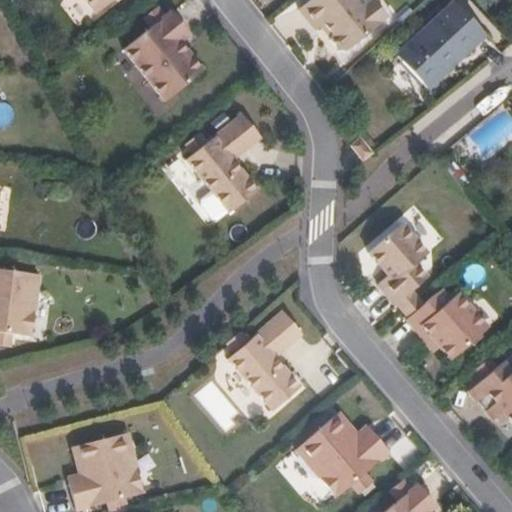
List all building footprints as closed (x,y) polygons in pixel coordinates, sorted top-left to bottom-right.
[(108,0),(77,0),(90,15),(108,0)] [(358,41),(377,26),(376,25),(383,20),(369,2),(360,8),(354,0),(309,0),(295,12),(310,33),(319,27),(326,37),(326,42),(334,54),(340,55),(358,41)] [(451,62),(484,31),(457,2),(398,56),(428,87),(453,64),(451,62)] [(197,73),(172,44),(183,37),(165,14),(158,19),(151,9),(137,20),(144,30),(117,51),(158,103),(197,73)] [(469,138),(485,156),(511,131),(511,119),(502,109),(469,138)] [(251,192),(226,161),(255,139),(237,115),(201,144),(194,135),(180,145),(188,156),(180,161),(223,214),(251,192)] [(373,158),(359,141),(350,147),(364,164),(373,158)] [(424,277),(412,263),(424,253),(399,223),(364,251),(384,275),(373,284),(390,305),(392,303),(398,311),(414,298),(408,290),(424,277)] [(25,339),(33,277),(0,273),(0,347),(5,348),(6,337),(25,339)] [(446,359),(485,328),(455,292),(447,300),(438,289),(420,304),(414,298),(398,311),(404,318),(403,319),(421,341),(430,351),(435,346),(446,359)] [(295,388),(269,358),(297,335),(278,313),(243,344),(235,333),(221,345),(229,355),(223,361),(268,412),(295,388)] [(511,368),(508,372),(500,362),(493,367),(485,357),(472,368),(481,379),(465,392),(490,420),(493,417),(497,422),(504,418),(511,426),(511,368)] [(361,474),(385,454),(368,432),(363,427),(353,436),(335,414),(291,451),(332,499),(347,485),(355,495),(369,485),(361,474)] [(68,450),(76,478),(63,481),(71,511),(78,511),(104,505),(105,511),(124,511),(121,501),(140,495),(122,435),(68,450)] [(425,511),(431,507),(414,486),(407,490),(399,481),(386,492),(394,502),(382,511),(425,511)]
